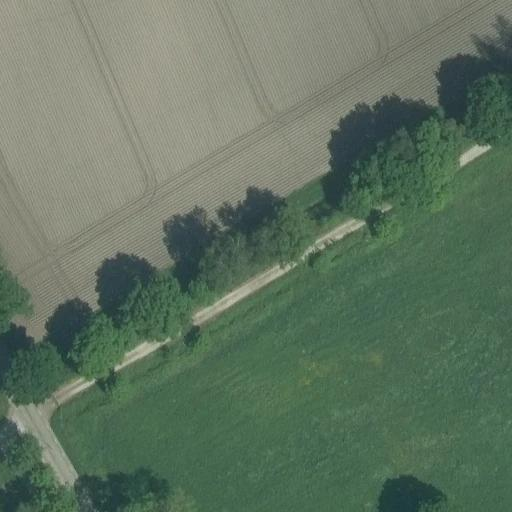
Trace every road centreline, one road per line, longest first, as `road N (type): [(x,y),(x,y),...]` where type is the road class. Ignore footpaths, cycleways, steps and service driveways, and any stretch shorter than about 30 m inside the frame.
road 1 (track): [(511,123),(29,416)]
road 2 (tertiary): [(84,511),(0,364)]
